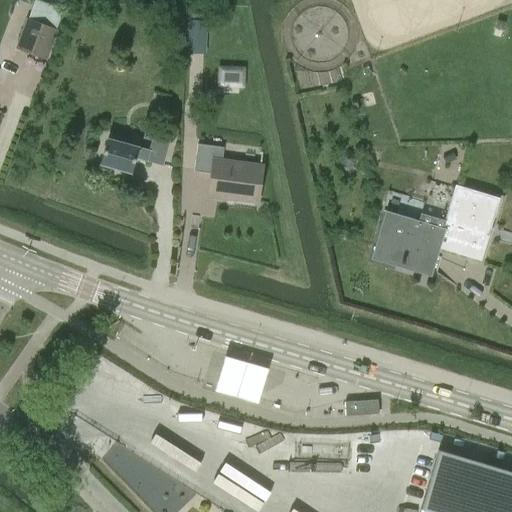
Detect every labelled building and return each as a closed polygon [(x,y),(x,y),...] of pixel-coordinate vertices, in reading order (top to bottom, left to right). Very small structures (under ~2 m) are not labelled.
[(15,48),(32,54),(46,60),(58,30),(56,29),(64,10),(37,0),(34,0),(28,18),(26,18),(15,48)] [(188,40),(206,41),(206,21),(189,21),(188,40)] [(218,67),(217,87),(244,87),(244,68),(218,67)] [(98,165),(129,173),(134,157),(162,165),(170,136),(154,132),(148,151),(106,138),(98,165)] [(223,147),(197,144),(194,171),(207,173),(205,196),(255,202),(259,168),(221,163),(223,147)] [(345,169),(354,166),(356,157),(349,151),(340,154),(338,163),(345,169)] [(442,228),(385,211),(371,259),(430,276),(438,248),(480,260),(498,198),(455,185),(442,228)] [(267,363),(223,351),(214,386),(258,398),(267,363)] [(344,402),(344,410),(345,416),(378,414),(377,399),(344,402)] [(511,511),(511,472),(438,451),(419,511),(511,511)]
